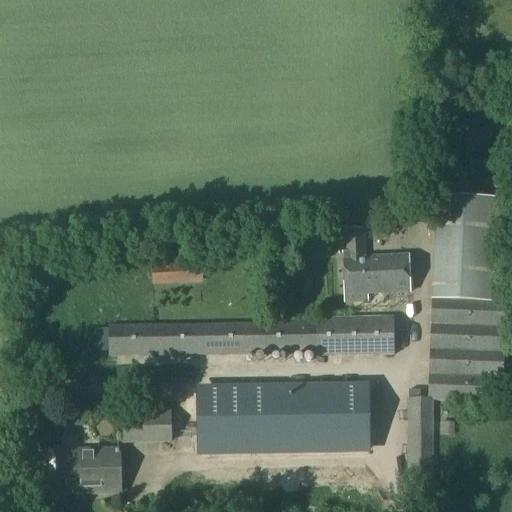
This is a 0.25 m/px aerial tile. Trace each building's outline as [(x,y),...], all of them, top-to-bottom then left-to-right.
[(433,301),(429,400),(429,403),(435,403),(504,405),(511,223),(511,200),(436,197),(431,301),(433,301)] [(365,231),(344,231),(347,304),(368,303),(368,296),(410,294),(408,256),(365,258),(365,231)] [(183,267),(153,269),(154,287),(184,285),(183,267)] [(98,329),(98,353),(110,354),(110,359),(392,357),(392,321),(98,329)] [(368,387),(200,391),(201,455),(369,451),(368,387)] [(408,400),(408,502),(435,502),(435,403),(429,403),(429,400),(408,400)] [(124,414),(123,445),(173,445),(172,414),(124,414)] [(121,450),(58,451),(59,496),(121,495),(121,450)]
